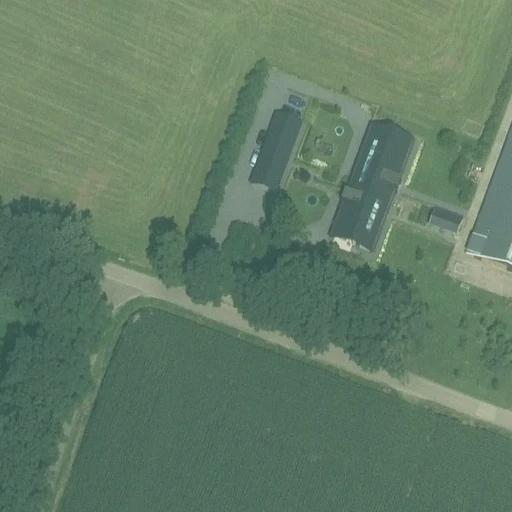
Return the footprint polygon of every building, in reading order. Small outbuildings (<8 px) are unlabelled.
[(289,130),(329,144),(335,125),(295,111),(289,130)] [(294,142),(271,134),(257,172),(280,180),(294,142)] [(468,257),(511,273),(511,136),(505,156),(468,257)] [(385,211),(382,210),(389,192),(394,195),(396,195),(400,185),(399,184),(396,184),(410,146),(394,140),(395,140),(392,139),(389,146),(370,139),(348,197),(346,196),(345,196),(341,206),(342,207),(345,208),(337,228),(356,235),(351,246),(370,253),(385,211)] [(464,242),(483,188),(455,178),(436,233),(464,242)]
